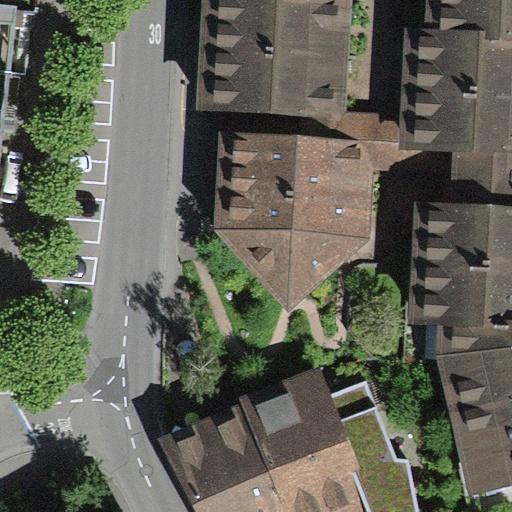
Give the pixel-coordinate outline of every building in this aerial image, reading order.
[(203,0),(199,67),(195,136),(221,138),(346,142),(347,114),(348,84),(349,35),(350,0),(203,0)] [(511,0),(433,0),(433,41),(425,41),(407,41),(407,118),(405,157),(405,161),(457,163),(511,165),(511,0)] [(0,15),(0,83),(7,83),(16,15),(0,15)] [(405,157),(407,118),(347,114),(346,142),(362,144),(367,155),(374,171),(456,175),(457,163),(405,161),(405,157)] [(346,142),(221,138),(220,152),(216,237),(291,316),(371,238),(374,171),(367,155),(362,144),(346,142)] [(511,165),(457,163),(456,175),(455,217),(511,218),(511,165)] [(511,218),(455,217),(418,216),(411,330),(437,334),(435,362),(473,505),(511,494),(511,218)] [(307,379),(238,408),(282,511),(356,511),(352,479),(360,474),(333,398),(324,372),(307,379)] [(366,384),(333,398),(360,474),(352,479),(365,511),(418,511),(409,464),(398,463),(366,384)] [(282,511),(238,408),(162,441),(195,511),(282,511)]
